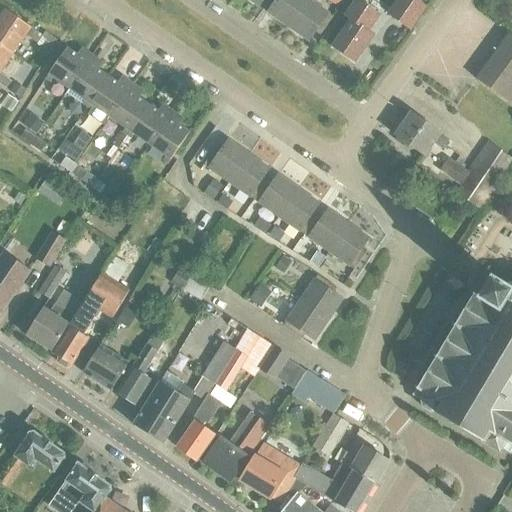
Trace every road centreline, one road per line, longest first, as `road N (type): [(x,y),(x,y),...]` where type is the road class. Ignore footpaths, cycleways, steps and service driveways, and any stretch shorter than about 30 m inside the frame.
road 1 (residential): [(331,161),(97,0)]
road 2 (tertiary): [(221,511),(0,354)]
road 3 (residential): [(372,388),(370,361),(410,242),(400,212),(331,161)]
road 4 (residential): [(365,113),(199,0)]
road 5 (residential): [(372,388),(228,300)]
road 6 (residential): [(365,113),(449,0)]
